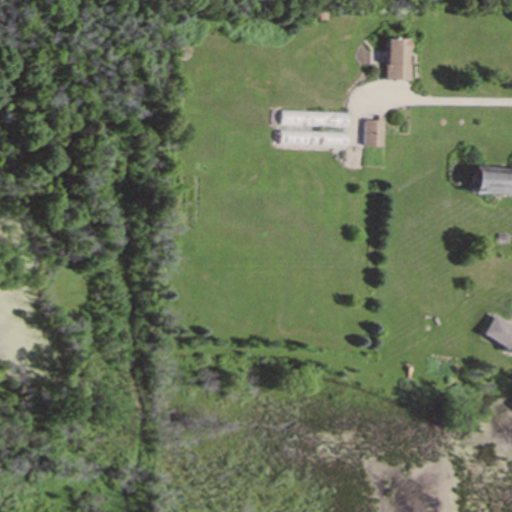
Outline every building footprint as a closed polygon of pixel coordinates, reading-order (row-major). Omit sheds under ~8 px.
[(404,83),(404,41),(377,41),(377,83),(404,83)] [(343,130),(343,115),(275,114),(275,129),(343,130)] [(379,123),(359,123),(359,150),(379,150),(379,123)] [(275,147),(342,148),(342,134),(275,133),(275,147)] [(511,170),(460,170),(460,196),(511,197),(511,170)] [(511,327),(507,327),(489,319),(486,319),(477,339),(504,351),(511,350),(511,327)]
